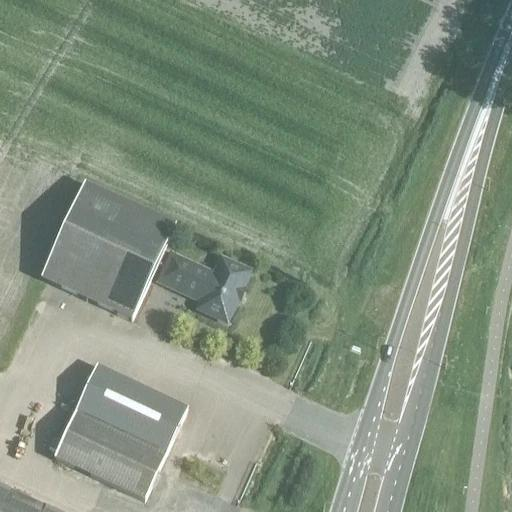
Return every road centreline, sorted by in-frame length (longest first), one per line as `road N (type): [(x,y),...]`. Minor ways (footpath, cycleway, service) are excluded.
road 1 (secondary): [(456,187),(419,257),(341,511)]
road 2 (secondary): [(389,511),(457,254),(456,187)]
road 3 (unknown): [(249,401),(115,357),(82,354),(48,369),(22,410)]
road 4 (unknown): [(22,410),(8,443),(20,465),(127,511)]
road 5 (unknown): [(402,454),(367,428),(249,401)]
road 6 (secondary): [(456,187),(511,48)]
